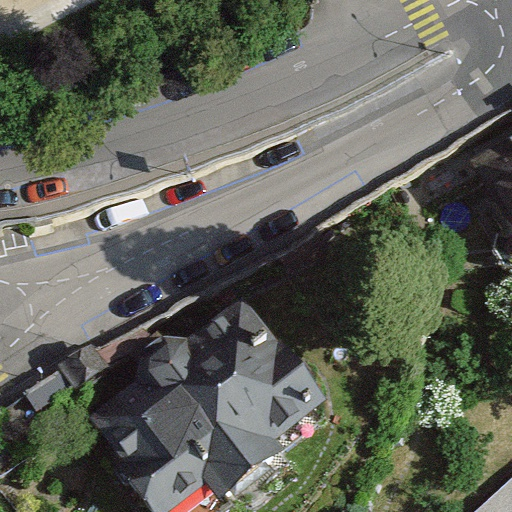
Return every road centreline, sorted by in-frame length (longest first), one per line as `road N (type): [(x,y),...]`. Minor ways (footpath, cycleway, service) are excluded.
road 1 (residential): [(0,186),(35,180),(358,46),(511,6)]
road 2 (residential): [(511,24),(480,83),(86,280)]
